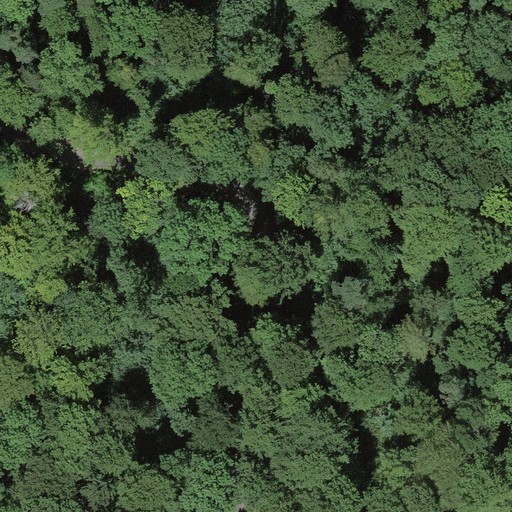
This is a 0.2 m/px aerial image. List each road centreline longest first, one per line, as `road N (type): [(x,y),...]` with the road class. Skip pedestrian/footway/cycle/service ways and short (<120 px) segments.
road 1 (unclassified): [(217,511),(252,303),(257,211),(237,188),(209,175),(45,157),(0,122)]
road 2 (track): [(237,188),(263,69),(260,0)]
